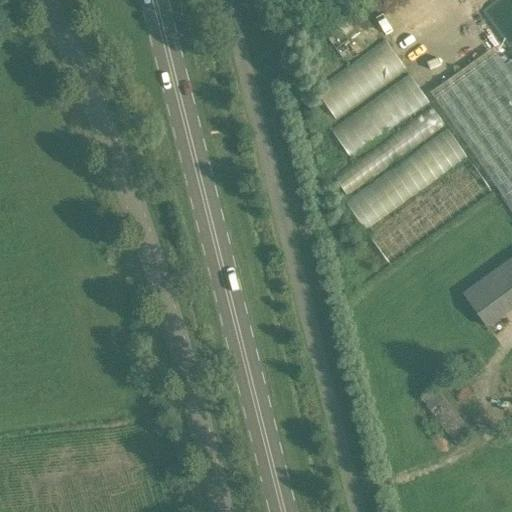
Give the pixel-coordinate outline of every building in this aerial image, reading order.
[(316,89),(334,113),(384,77),(378,67),(398,53),(386,37),(373,46),(358,26),(338,41),(353,62),(316,89)] [(511,60),(505,65),(497,54),(434,98),(511,209),(511,60)] [(350,156),(431,102),(411,73),(330,126),(350,156)] [(364,227),(469,156),(449,127),(345,198),(364,227)] [(487,330),(511,312),(511,293),(496,270),(462,294),(487,330)] [(457,447),(478,431),(440,383),(419,399),(457,447)]
